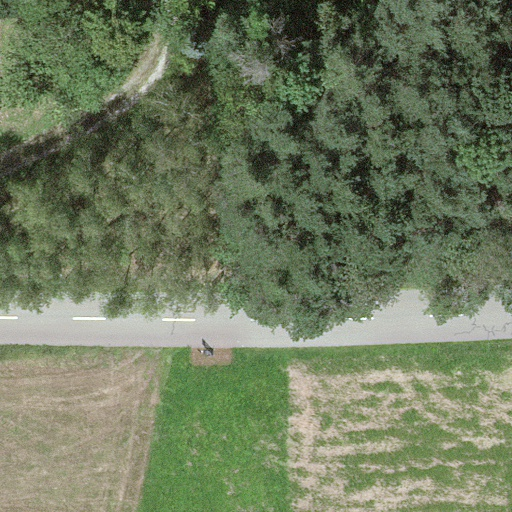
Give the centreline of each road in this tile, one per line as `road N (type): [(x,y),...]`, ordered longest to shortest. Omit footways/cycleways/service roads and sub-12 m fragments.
road 1 (tertiary): [(511,304),(0,315)]
road 2 (track): [(0,166),(138,90),(155,61),(158,0)]
